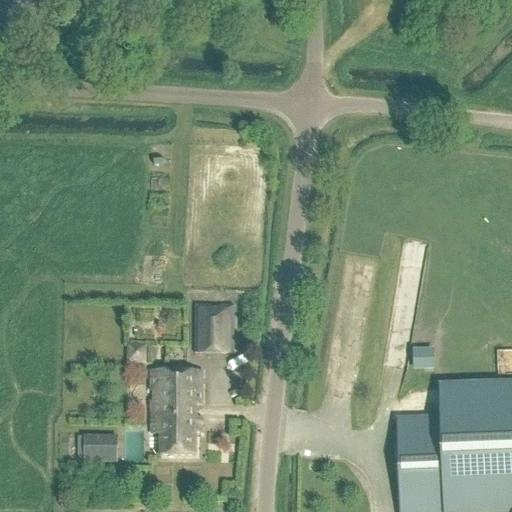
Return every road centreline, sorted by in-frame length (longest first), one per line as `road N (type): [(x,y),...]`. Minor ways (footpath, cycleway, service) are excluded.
road 1 (unclassified): [(265,511),(308,104)]
road 2 (unclassified): [(308,104),(0,86)]
